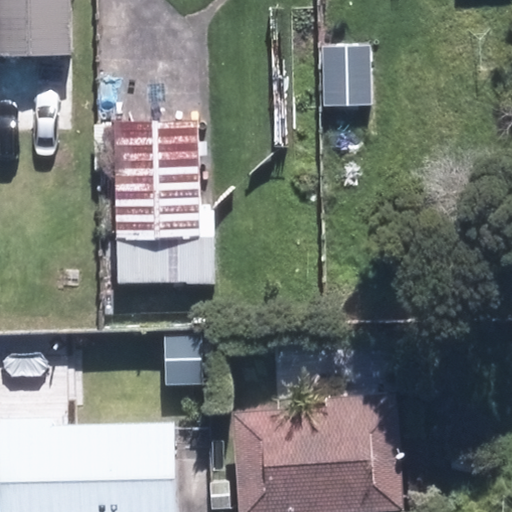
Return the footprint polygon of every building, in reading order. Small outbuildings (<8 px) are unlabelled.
[(72,0),(0,0),(0,50),(72,51),(72,0)] [(30,66),(0,65),(0,123),(28,125),(30,66)] [(192,111),(115,112),(117,274),(194,273),(192,111)] [(198,336),(158,336),(158,389),(198,389),(198,336)] [(234,415),(239,511),(324,511),(399,508),(393,405),(234,415)] [(177,511),(176,423),(3,426),(4,511),(177,511)]
